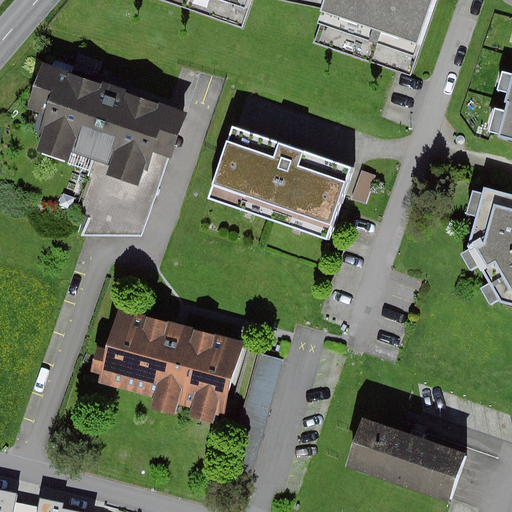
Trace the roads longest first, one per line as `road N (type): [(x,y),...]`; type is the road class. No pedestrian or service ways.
road 1 (residential): [(213,85),(159,244),(111,253),(98,265),(26,470)]
road 2 (residential): [(356,342),(472,0)]
road 3 (residential): [(184,511),(26,470)]
